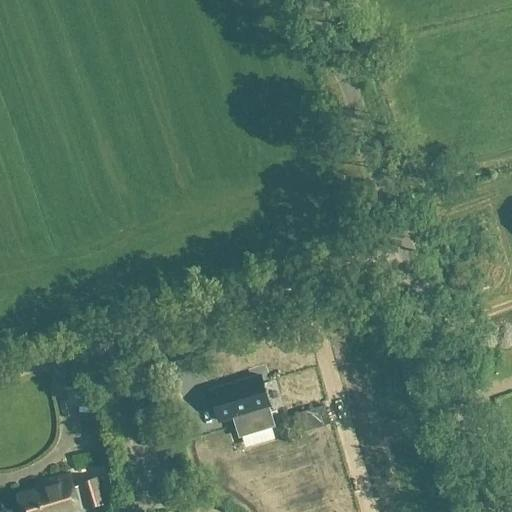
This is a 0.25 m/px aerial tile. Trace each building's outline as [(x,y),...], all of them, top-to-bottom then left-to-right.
[(256,376),(207,391),(217,424),(232,419),(237,438),(270,428),(265,409),(266,409),(256,376)] [(315,416),(321,431),(332,427),(326,412),(315,416)] [(334,488),(348,484),(335,439),(321,443),(334,488)] [(44,487),(15,495),(19,511),(72,511),(78,510),(67,475),(43,482),(44,487)] [(102,504),(96,478),(76,484),(84,509),(102,504)] [(250,506),(284,501),(282,490),(248,496),(250,506)] [(325,503),(328,511),(361,511),(353,492),(325,503)]
